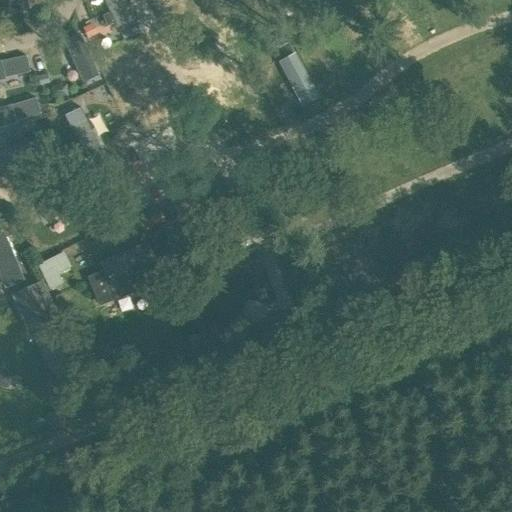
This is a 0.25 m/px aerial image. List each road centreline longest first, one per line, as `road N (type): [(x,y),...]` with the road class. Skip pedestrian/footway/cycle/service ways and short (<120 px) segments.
road 1 (track): [(511,253),(143,407)]
road 2 (track): [(505,511),(460,319)]
